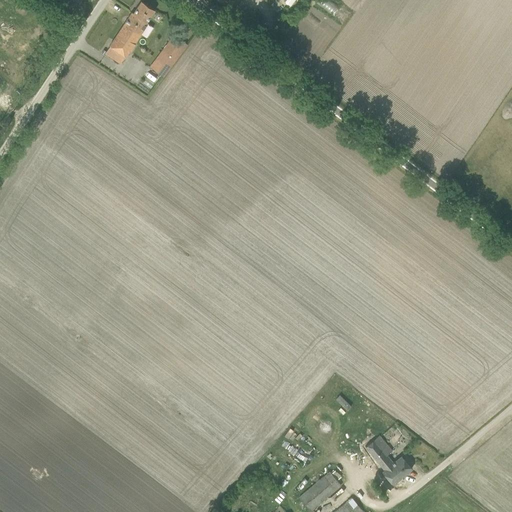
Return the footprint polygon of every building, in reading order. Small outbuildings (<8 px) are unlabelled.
[(327,0),(319,0),(316,5),(343,21),(348,13),(327,0)] [(132,12),(110,46),(126,57),(131,50),(135,44),(134,43),(148,23),(146,22),(149,18),(154,10),(141,1),(133,13),(132,12)] [(174,35),(150,67),(163,76),(187,44),(174,35)] [(76,316),(84,323),(90,316),(83,309),(76,316)] [(387,456),(392,451),(379,435),(366,447),(385,469),(382,471),(393,484),(412,468),(400,455),(392,462),(387,456)] [(297,443),(288,454),(307,469),(315,458),(297,443)] [(511,485),(511,457),(496,446),(483,464),(511,485)] [(457,486),(494,511),(511,511),(511,492),(472,465),(457,486)] [(329,471),(298,497),(301,500),(311,510),(341,485),(336,480),(331,473),(329,471)] [(360,511),(363,511),(351,497),(333,511),(360,511)]
